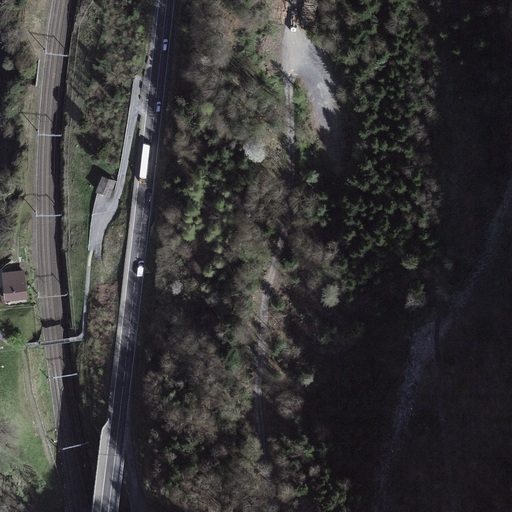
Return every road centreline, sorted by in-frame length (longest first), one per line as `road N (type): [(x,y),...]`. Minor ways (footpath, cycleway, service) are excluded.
road 1 (primary): [(167,0),(107,511)]
road 2 (track): [(290,0),(289,192),(267,441),(270,511)]
